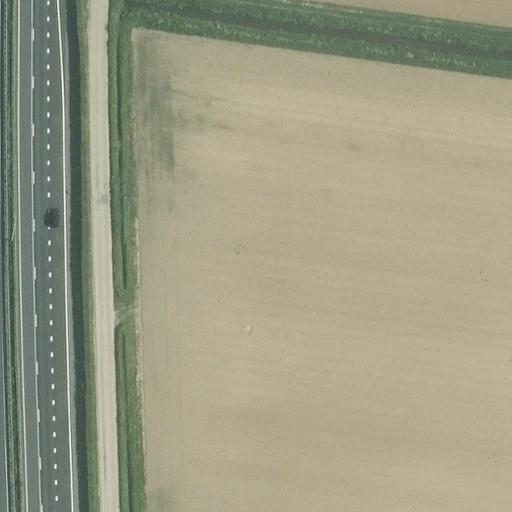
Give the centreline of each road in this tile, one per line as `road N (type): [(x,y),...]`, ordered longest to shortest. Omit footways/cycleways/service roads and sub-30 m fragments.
road 1 (unclassified): [(111,511),(95,0)]
road 2 (motorway): [(39,511),(32,0)]
